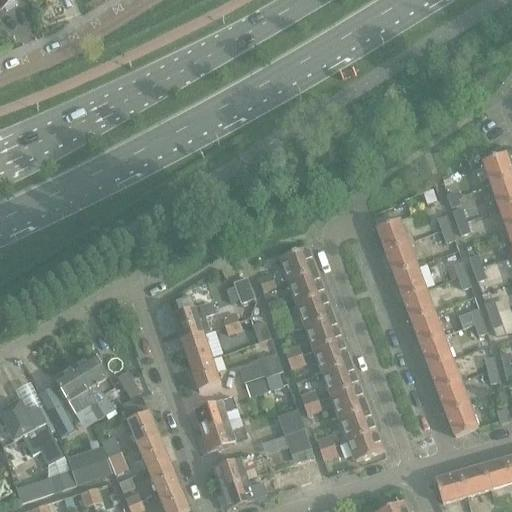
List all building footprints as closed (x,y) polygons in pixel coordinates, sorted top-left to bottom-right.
[(0,0),(0,8),(2,11),(5,10),(7,13),(17,7),(15,4),(18,2),(16,0),(0,0)] [(511,226),(511,225),(479,235),(486,253),(511,243),(511,226)] [(511,243),(486,253),(492,270),(511,262),(511,243)] [(464,253),(454,256),(456,263),(466,260),(464,253)] [(466,260),(456,263),(458,270),(468,267),(466,260)] [(511,262),(492,270),(498,287),(511,281),(511,262)] [(455,276),(448,279),(452,289),(459,287),(455,276)] [(423,280),(393,291),(399,309),(430,298),(423,280)] [(248,281),(234,286),(242,307),(256,302),(248,281)] [(511,281),(498,287),(504,303),(511,300),(511,281)] [(322,282),(290,294),(295,309),(327,296),(322,282)] [(459,287),(452,289),(456,300),(463,297),(459,287)] [(478,287),(467,289),(469,297),(480,294),(478,287)] [(480,294),(469,297),(471,304),(482,301),(480,294)] [(327,296),(295,309),(300,322),(332,309),(327,296)] [(278,298),(268,302),(271,309),(281,305),(278,298)] [(430,298),(399,309),(405,326),(436,314),(430,298)] [(183,344),(204,337),(211,335),(206,320),(217,317),(213,306),(174,318),(183,344)] [(332,309),(300,322),(305,335),(337,323),(332,309)] [(468,309),(461,312),(465,322),(472,320),(468,309)] [(436,314),(405,326),(412,342),(443,330),(436,314)] [(223,322),(226,330),(239,326),(237,317),(223,322)] [(286,319),(276,323),(279,330),(289,326),(286,319)] [(490,319),(479,322),(481,329),(492,327),(490,319)] [(472,320),(465,322),(468,333),(475,330),(472,320)] [(337,323),(305,335),(311,349),(343,337),(337,323)] [(259,346),(272,342),(266,325),(253,329),(259,346)] [(239,326),(226,330),(228,338),(242,333),(239,326)] [(289,326),(279,330),(281,337),(291,333),(289,326)] [(492,327),(481,329),(483,336),(493,334),(492,327)] [(443,330),(412,342),(418,360),(449,348),(443,330)] [(204,337),(183,344),(191,369),(213,362),(204,337)] [(343,337),(311,349),(316,363),(348,351),(343,337)] [(296,346),(286,350),(289,357),(299,353),(296,346)] [(498,350),(488,352),(490,360),(500,357),(498,350)] [(348,351),(316,363),(321,376),(353,364),(348,351)] [(299,353),(289,357),(292,364),(302,361),(299,353)] [(266,380),(266,381),(284,375),(277,357),(260,363),(261,365),(240,373),(245,387),(266,380)] [(452,357),(421,370),(428,387),(459,375),(452,357)] [(95,359),(76,371),(96,405),(108,398),(116,393),(95,359)] [(484,359),(473,362),(475,369),(486,367),(484,359)] [(213,362),(191,369),(199,395),(221,388),(213,362)] [(353,364),(321,376),(326,389),(358,377),(353,364)] [(486,367),(475,369),(477,377),(487,374),(486,367)] [(76,371),(56,383),(77,417),(90,409),(96,405),(76,371)] [(505,372),(494,375),(496,382),(507,379),(505,372)] [(307,373),(297,377),(299,384),(309,380),(307,373)] [(129,375),(118,381),(131,403),(142,396),(129,375)] [(459,375),(428,387),(434,404),(466,392),(459,375)] [(279,377),(266,382),(271,394),(283,390),(279,377)] [(358,377),(326,389),(331,403),(363,391),(358,377)] [(507,379),(496,382),(498,389),(508,386),(507,379)] [(309,380),(299,384),(302,391),(312,387),(309,380)] [(264,383),(246,389),(250,401),(268,395),(264,383)] [(53,390),(39,398),(58,434),(73,427),(72,426),(73,423),(68,414),(66,413),(53,390)] [(363,391),(331,403),(336,416),(368,404),(363,391)] [(466,392),(434,404),(441,421),(472,408),(466,392)] [(493,393),(483,396),(485,403),(495,401),(493,393)] [(108,398),(96,405),(99,409),(105,419),(111,416),(117,413),(108,398)] [(511,399),(503,402),(504,410),(511,407),(511,399)] [(195,413),(202,435),(229,426),(226,416),(238,413),(234,400),(195,413)] [(317,400),(307,403),(310,411),(320,407),(317,400)] [(495,401),(485,403),(487,411),(497,408),(495,401)] [(368,404),(336,416),(341,430),(373,418),(368,404)] [(22,405),(0,417),(15,445),(24,440),(34,459),(42,454),(50,469),(49,482),(71,474),(65,460),(39,412),(28,417),(22,405)] [(96,405),(90,409),(99,423),(105,419),(99,409),(96,405)] [(320,407),(310,411),(312,418),(322,414),(320,407)] [(472,408),(441,421),(448,438),(479,426),(472,408)] [(278,420),(285,439),(304,432),(298,413),(278,420)] [(128,424),(139,449),(160,440),(150,415),(128,424)] [(373,418),(341,430),(346,443),(378,431),(373,418)] [(229,426),(202,435),(209,456),(248,443),(244,431),(232,435),(229,426)] [(327,427),(317,431),(320,438),(330,434),(327,427)] [(378,431),(346,443),(351,456),(384,444),(378,431)] [(292,459),(311,452),(305,433),(285,440),(292,459)] [(330,434),(320,438),(323,445),(333,441),(330,434)] [(102,445),(109,461),(122,455),(115,440),(102,445)] [(160,440),(139,449),(149,473),(170,464),(160,440)] [(384,444),(351,456),(357,471),(389,459),(384,444)] [(104,451),(69,463),(77,488),(112,476),(104,451)] [(337,453),(327,457),(330,464),(340,461),(337,453)] [(122,455),(109,461),(115,477),(128,471),(122,455)] [(214,471),(221,492),(248,483),(245,474),(257,470),(253,458),(214,471)] [(322,482),(319,475),(315,461),(294,468),(301,489),(322,482)] [(340,461),(330,464),(333,472),(343,468),(340,461)] [(170,464),(149,473),(159,497),(180,489),(170,464)] [(497,472),(465,484),(471,499),(503,487),(497,472)] [(49,482),(54,496),(76,489),(71,474),(49,482)] [(248,483),(221,492),(227,511),(233,511),(267,501),(263,489),(251,493),(248,483)] [(35,487),(17,493),(22,507),(39,501),(35,487)] [(503,487),(471,499),(475,511),(476,511),(508,500),(503,487)] [(189,511),(180,489),(159,497),(164,511),(189,511)] [(97,491),(89,494),(93,507),(101,505),(97,491)] [(93,507),(89,494),(80,497),(85,510),(93,507)] [(125,502),(129,510),(142,504),(139,496),(125,502)] [(71,500),(64,502),(66,511),(72,511),(75,511),(71,500)] [(511,511),(511,509),(508,500),(476,511),(511,511)]
